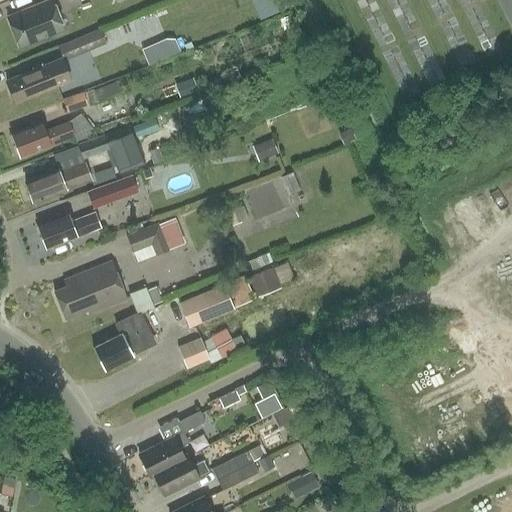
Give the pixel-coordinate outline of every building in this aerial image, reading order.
[(52,0),(51,0),(8,17),(20,48),(64,31),(52,0)] [(63,63),(106,46),(99,30),(57,48),(61,59),(63,63)] [(180,51),(175,40),(167,40),(161,43),(167,57),(180,51)] [(70,81),(63,63),(61,59),(6,81),(15,103),(70,81)] [(92,89),(63,100),(67,113),(97,101),(92,89)] [(81,114),(68,121),(45,130),(42,122),(11,134),(20,157),(75,137),(77,142),(98,134),(81,114)] [(105,139),(79,148),(84,162),(110,153),(111,156),(116,154),(113,145),(108,147),(105,139)] [(279,154),(272,139),(252,147),(259,162),(279,154)] [(162,162),(157,149),(150,152),(155,165),(162,162)] [(33,203),(92,181),(85,163),(59,173),(58,169),(25,182),(33,203)] [(87,192),(94,210),(140,192),(133,174),(87,192)] [(301,192),(293,174),(281,178),(289,197),(301,192)] [(46,249),(101,228),(95,213),(72,222),(68,214),(38,226),(46,249)] [(158,226),(169,251),(185,244),(175,219),(158,226)] [(169,251),(158,226),(158,224),(126,237),(133,254),(151,246),(155,256),(169,251)] [(65,320),(87,312),(88,315),(125,300),(110,263),(64,282),(66,288),(54,293),(65,320)] [(293,281),(286,265),(248,280),(256,299),(280,289),(279,287),(293,281)] [(188,329),(254,301),(244,276),(178,304),(188,329)] [(134,355),(132,351),(144,346),(144,348),(155,343),(141,314),(139,315),(138,313),(117,323),(123,334),(94,348),(105,369),(134,355)] [(199,336),(177,345),(186,367),(208,358),(199,336)] [(200,411),(179,422),(184,433),(205,422),(200,411)] [(185,459),(184,457),(179,448),(188,443),(183,433),(140,454),(151,478),(155,476),(154,474),(185,459)] [(239,469),(254,462),(248,451),(233,458),(239,469)] [(165,496),(199,478),(198,477),(209,472),(203,461),(193,466),(187,455),(184,457),(185,459),(154,474),(155,476),(165,496)] [(269,455),(259,461),(264,471),(274,465),(269,455)] [(233,458),(212,469),(217,480),(239,469),(233,458)] [(239,469),(244,480),(259,472),(254,462),(239,469)] [(222,490),(244,480),(239,469),(217,480),(222,490)] [(12,497),(16,482),(4,479),(1,495),(12,497)] [(211,511),(204,497),(174,511),(211,511)]
